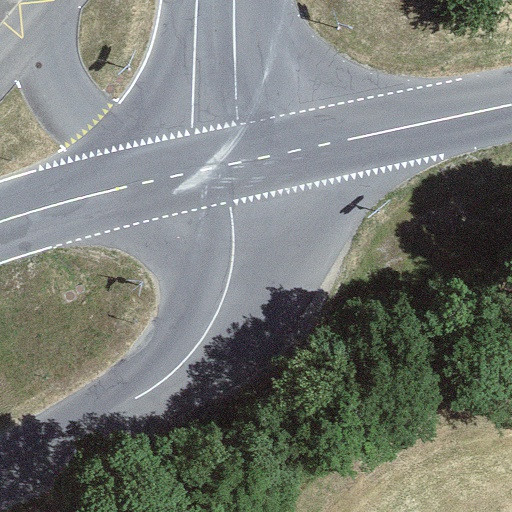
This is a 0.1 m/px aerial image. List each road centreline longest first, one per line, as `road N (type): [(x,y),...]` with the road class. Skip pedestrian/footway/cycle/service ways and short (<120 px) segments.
road 1 (tertiary): [(0,475),(144,394),(198,345),(231,271),(226,165)]
road 2 (secondary): [(511,105),(226,165)]
road 3 (secondary): [(226,165),(0,223)]
road 4 (tertiary): [(226,165),(222,0)]
